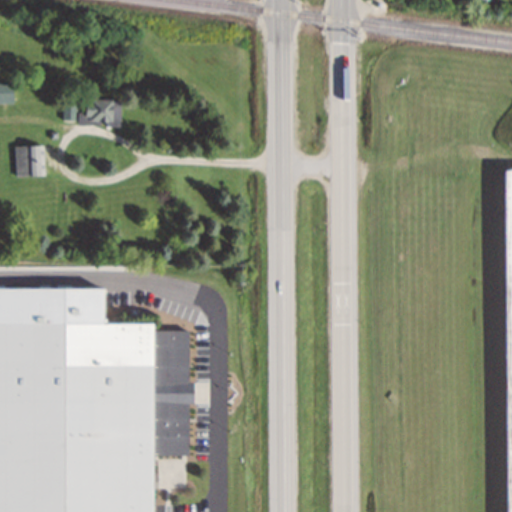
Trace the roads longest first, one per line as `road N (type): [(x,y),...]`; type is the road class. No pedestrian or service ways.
road 1 (trunk): [(344,511),(341,0)]
road 2 (trunk): [(282,0),(284,511)]
